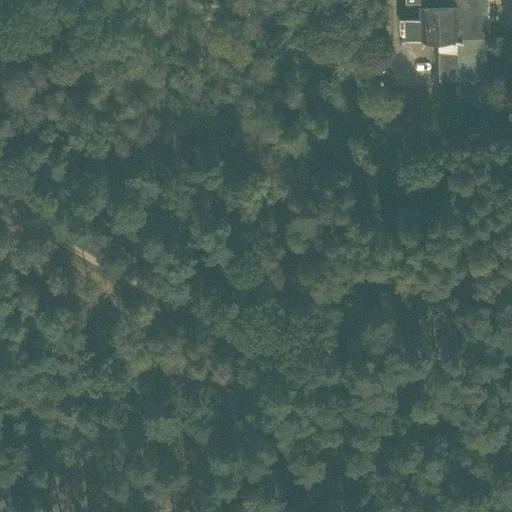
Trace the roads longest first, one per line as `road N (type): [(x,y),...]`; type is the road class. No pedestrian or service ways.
road 1 (track): [(511,456),(207,306)]
road 2 (track): [(207,306),(0,196)]
